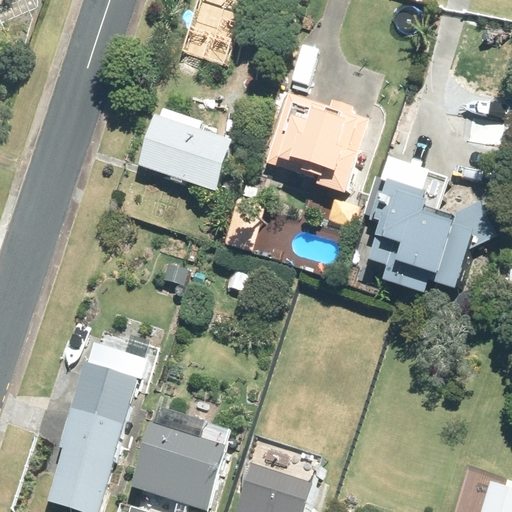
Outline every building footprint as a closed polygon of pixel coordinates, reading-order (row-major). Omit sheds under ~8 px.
[(318,183),(316,191),(357,204),(370,163),(362,161),(374,124),(356,118),(358,113),(337,106),(334,112),(293,100),(271,168),(318,183)] [(209,141),(212,132),(172,118),(169,127),(163,125),(146,174),(225,202),(242,152),(209,141)] [(488,207),(463,220),(461,226),(444,220),(455,187),(400,168),(392,191),(388,190),(376,225),(387,228),(386,234),(392,236),(379,274),(398,280),(394,292),(436,307),(441,294),(466,303),(483,254),(503,244),(488,207)] [(173,268),(168,285),(188,292),(194,275),(173,268)] [(96,340),(90,362),(142,377),(149,356),(96,340)] [(71,457),(54,508),(66,511),(107,511),(141,413),(137,413),(143,396),(102,382),(85,393),(64,455),(71,457)] [(141,495),(179,509),(178,511),(217,511),(235,460),(226,456),(230,443),(171,424),(167,436),(161,434),(141,495)] [(254,494),(247,511),(318,511),(324,495),(321,494),(331,466),(262,442),(245,491),(254,494)]
